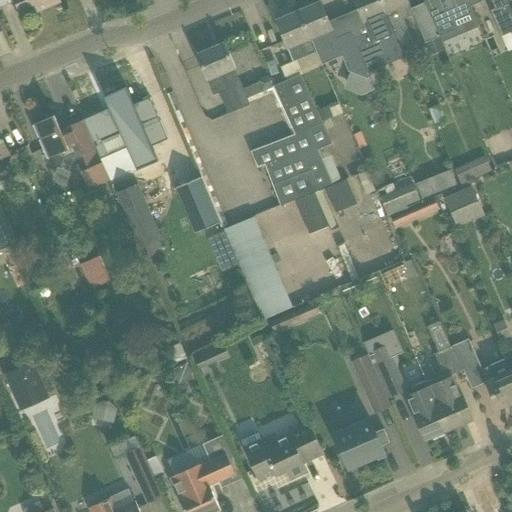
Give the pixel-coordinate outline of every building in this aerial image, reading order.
[(14,0),(23,18),(60,2),(59,0),(14,0)] [(379,0),(354,0),(358,8),(369,33),(354,39),(369,73),(380,68),(375,58),(400,48),(379,0)] [(407,0),(379,0),(400,48),(402,47),(413,42),(403,19),(408,17),(403,5),(409,3),(407,0)] [(471,12),(466,0),(424,0),(426,4),(425,5),(440,37),(454,30),(450,21),(471,12)] [(466,0),(471,12),(472,11),(471,7),(483,1),(482,0),(466,0)] [(511,11),(507,0),(491,0),(496,10),(491,12),(501,37),(510,33),(511,36),(511,11)] [(321,2),(298,12),(316,52),(321,65),(342,57),(348,72),(367,79),(371,78),(369,73),(354,39),(351,33),(337,39),(329,21),(321,2)] [(425,5),(412,10),(414,15),(430,56),(444,50),(446,50),(440,37),(438,37),(425,5)] [(276,21),(293,62),(316,52),(298,12),(276,21)] [(228,41),(233,53),(248,46),(244,35),(228,41)] [(219,93),(229,114),(250,105),(234,69),(236,68),(224,43),(196,55),(213,95),(219,93)] [(259,79),(257,84),(261,93),(273,87),(268,75),(259,79)] [(275,87),(320,192),(322,191),(322,190),(333,186),(332,184),(342,180),(328,146),(331,145),(321,123),(301,76),(275,87)] [(265,164),(281,206),(296,200),(297,202),(320,192),(275,87),(273,88),(293,136),(270,144),(252,152),(258,167),(265,164)] [(113,113),(89,124),(97,144),(121,133),(135,166),(155,156),(151,146),(168,139),(150,99),(134,106),(126,88),(105,97),(113,113)] [(76,161),(88,189),(110,180),(92,139),(84,120),(61,130),(54,116),(32,126),(40,144),(47,159),(62,153),(64,159),(72,162),(76,161)] [(0,182),(4,180),(0,170),(0,158),(9,155),(0,134),(0,182)] [(455,170),(462,185),(492,171),(485,156),(455,170)] [(453,170),(441,174),(447,189),(459,184),(453,170)] [(359,175),(367,194),(375,190),(367,171),(359,175)] [(200,232),(220,223),(201,177),(180,186),(200,232)] [(347,180),(326,189),(335,212),(356,204),(347,180)] [(137,247),(158,241),(141,182),(120,188),(137,247)] [(380,198),(388,217),(408,208),(407,206),(420,201),(413,184),(380,198)] [(472,186),(445,198),(452,213),(474,203),(479,201),(472,186)] [(297,202),(310,235),(329,227),(331,231),(335,229),(320,192),(297,202)] [(440,210),(436,201),(392,220),(396,229),(440,210)] [(0,251),(11,246),(0,221),(0,251)] [(250,244),(234,251),(263,321),(293,308),(264,238),(251,244),(250,244)] [(58,253),(74,290),(88,283),(72,247),(58,253)] [(72,247),(88,283),(108,275),(100,257),(82,265),(74,247),(72,247)] [(386,286),(396,281),(391,269),(380,274),(386,286)] [(322,314),(317,303),(270,322),(275,334),(322,314)] [(31,334),(20,339),(24,348),(35,344),(31,334)] [(452,345),(464,369),(480,362),(469,338),(452,345)] [(93,353),(106,366),(119,354),(106,341),(93,353)] [(194,357),(200,371),(230,357),(224,344),(194,357)] [(373,352),(391,397),(408,390),(389,345),(373,352)] [(452,345),(435,353),(445,376),(446,377),(451,375),(464,369),(452,345)] [(353,362),(376,414),(391,407),(367,356),(353,362)] [(489,390),(498,409),(511,402),(511,374),(506,359),(491,366),(481,370),(486,381),(485,381),(489,390)] [(34,361),(4,374),(18,405),(47,392),(34,361)] [(188,363),(173,370),(180,385),(195,379),(188,363)] [(442,378),(429,384),(450,430),(473,420),(464,401),(462,394),(461,395),(456,384),(455,384),(446,388),(442,378)] [(414,417),(425,441),(450,430),(429,384),(428,381),(414,387),(411,395),(407,398),(416,416),(414,417)] [(96,404),(92,419),(114,424),(118,409),(107,399),(96,404)] [(333,435),(348,469),(385,453),(382,446),(390,443),(384,429),(382,429),(383,431),(376,434),(370,419),(333,435)] [(244,448),(259,481),(275,473),(276,475),(286,471),(290,479),(307,472),(303,463),(323,453),(309,423),(264,444),(262,439),(244,448)] [(171,478),(184,511),(217,511),(221,511),(210,485),(219,482),(221,488),(243,479),(225,434),(202,444),(209,462),(171,478)] [(140,447),(125,454),(148,504),(164,497),(142,447),(140,447)] [(90,511),(140,511),(139,508),(136,501),(134,502),(115,511),(110,499),(89,509),(90,511)] [(54,511),(53,509),(47,511),(44,511),(40,502),(24,509),(24,511),(54,511)]
